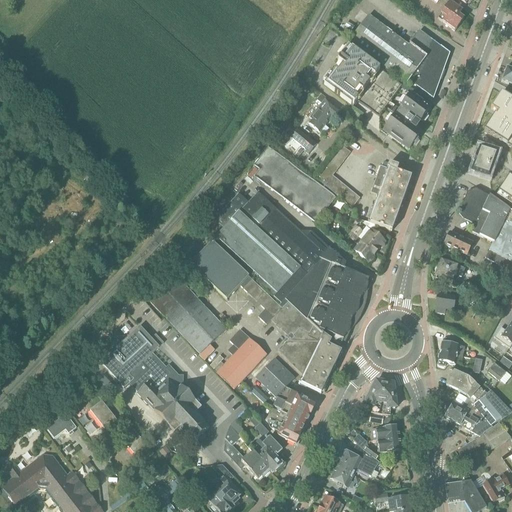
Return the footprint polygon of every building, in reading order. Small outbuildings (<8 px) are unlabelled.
[(451,29),(454,32),(458,27),(457,26),(463,19),(458,15),(461,10),(449,2),(437,19),(451,29)] [(409,45),(369,15),(350,40),(407,83),(408,81),(433,100),(449,55),(419,32),(409,45)] [(342,36),(349,41),(355,33),(349,28),(342,36)] [(338,63),(339,64),(342,66),(337,73),(335,71),(324,85),(363,115),(364,114),(353,106),(357,100),(379,116),(383,110),(394,118),(394,119),(393,118),(392,119),(393,119),(389,125),(388,124),(384,130),(409,150),(412,145),(414,146),(419,140),(417,139),(418,137),(410,131),(413,129),(415,130),(418,125),(416,123),(419,121),(420,122),(421,120),(423,122),(428,115),(426,114),(429,110),(410,95),(406,101),(407,102),(403,107),(402,107),(401,107),(402,108),(396,115),(391,111),(395,106),(390,102),(402,85),(380,68),(379,70),(348,47),(338,60),(337,61),(337,62),(338,62),(338,63)] [(511,70),(506,68),(501,82),(511,86),(511,70)] [(507,146),(511,149),(511,101),(501,94),(490,110),(497,115),(496,117),(495,116),(485,132),(507,146)] [(340,111),(325,99),(321,96),(317,101),(321,104),(318,108),(333,120),(340,111)] [(333,120),(318,108),(310,118),(312,120),(308,124),(320,133),(331,119),(332,120),(333,120)] [(308,155),(316,146),(292,125),(279,139),(285,145),(283,148),(296,159),(303,151),(308,155)] [(341,145),(315,178),(352,208),(360,199),(333,176),(351,153),(341,145)] [(331,195),(312,180),(268,146),(253,166),(259,170),(253,177),(315,225),(332,202),(328,198),(331,195)] [(473,165),(470,173),(489,180),(490,178),(497,155),(479,148),(476,157),(475,156),(472,164),(473,165)] [(377,197),(367,224),(391,232),(411,178),(396,173),(398,168),(388,164),(386,169),(380,167),(370,194),(377,197)] [(84,180),(97,195),(105,188),(91,173),(84,180)] [(511,175),(510,175),(498,193),(511,202),(511,175)] [(511,213),(489,197),(489,198),(476,190),(469,193),(461,214),(465,218),(476,223),(472,232),(493,242),(484,258),(511,273),(511,213)] [(239,195),(219,216),(229,225),(236,216),(239,213),(294,263),(298,259),(305,265),(301,269),(337,303),(333,308),(351,325),(356,323),(359,318),(362,313),(363,307),(365,301),(362,294),(367,292),(372,281),(364,276),(358,270),(352,273),(344,269),(345,265),(346,265),(329,249),(328,250),(311,233),(306,239),(257,194),(249,204),(239,195)] [(329,214),(335,218),(339,213),(334,209),(329,214)] [(229,225),(219,216),(214,221),(215,221),(203,233),(213,242),(216,238),(258,277),(255,280),(280,303),(278,305),(282,309),(288,302),(322,335),(338,346),(338,347),(343,349),(343,348),(342,347),(346,342),(350,331),(348,326),(351,325),(333,308),(337,303),(301,269),(305,265),(298,259),(294,263),(239,213),(236,216),(229,225)] [(355,228),(352,231),(377,252),(384,243),(366,228),(362,234),(355,228)] [(377,252),(352,231),(347,238),(358,247),(354,252),(368,263),(377,252)] [(450,233),(444,246),(466,256),(472,244),(450,233)] [(199,247),(203,250),(189,265),(226,301),(248,278),(211,242),(211,243),(206,239),(199,247)] [(437,276),(436,280),(451,285),(454,276),(461,278),(464,270),(441,261),(436,275),(437,276)] [(150,302),(200,355),(226,330),(176,277),(150,302)] [(248,293),(256,285),(251,280),(243,288),(248,293)] [(256,285),(248,293),(252,298),(261,289),(256,285)] [(265,293),(261,289),(252,298),(257,302),(265,293)] [(265,293),(257,302),(261,306),(269,297),(265,293)] [(437,295),(435,309),(436,309),(435,314),(444,316),(445,310),(453,312),(455,298),(437,295)] [(269,297),(261,306),(265,310),(273,301),(269,297)] [(265,310),(257,318),(265,325),(271,320),(290,338),(277,352),(302,377),(320,395),(341,353),(336,350),(338,346),(322,335),(288,302),(282,309),(278,305),(273,301),(265,310)] [(501,329),(493,339),(509,350),(511,346),(511,345),(511,323),(506,332),(501,329)] [(229,342),(238,351),(216,373),(234,390),(266,355),(249,339),(240,331),(229,342)] [(156,335),(151,339),(147,334),(117,362),(108,353),(99,361),(119,383),(129,374),(142,389),(137,393),(148,405),(150,403),(156,410),(154,411),(175,433),(180,428),(189,438),(190,437),(194,442),(209,428),(204,424),(205,423),(196,414),(201,409),(181,387),(180,387),(177,384),(178,378),(171,370),(168,366),(165,369),(152,354),(159,348),(164,344),(156,335)] [(440,352),(463,357),(464,350),(464,348),(459,347),(453,346),(454,343),(450,342),(450,341),(449,339),(445,339),(443,340),(442,344),(441,346),(440,347),(439,350),(440,351),(440,352)] [(463,357),(440,352),(439,354),(438,355),(437,359),(438,360),(438,362),(439,362),(438,365),(439,367),(443,368),(445,367),(445,363),(448,364),(450,366),(453,366),(455,365),(455,363),(461,365),(463,357)] [(315,406),(298,398),(298,397),(284,390),(294,379),(274,359),(255,378),(275,398),(285,402),(284,403),(292,407),(309,416),(310,417),(315,406)] [(474,367),(473,373),(473,375),(478,377),(481,361),(476,360),(474,367)] [(488,373),(499,382),(507,373),(496,364),(488,373)] [(490,426),(500,419),(501,421),(511,414),(489,392),(485,394),(474,385),(475,385),(468,378),(466,378),(453,373),(452,372),(451,371),(450,373),(449,372),(446,387),(449,388),(457,391),(457,393),(466,397),(471,402),(466,411),(453,404),(445,418),(479,438),(483,436),(482,434),(484,433),(491,428),(490,426)] [(103,375),(98,380),(109,392),(115,387),(103,375)] [(375,382),(365,403),(372,406),(371,414),(380,416),(384,383),(375,382)] [(393,385),(384,383),(380,416),(389,417),(391,409),(396,408),(393,385)] [(250,392),(264,405),(268,400),(255,387),(250,392)] [(292,407),(284,403),(285,402),(275,398),(281,401),(285,404),(281,412),(280,413),(281,413),(305,425),(309,416),(292,407)] [(124,446),(126,445),(141,465),(153,456),(131,427),(125,432),(102,402),(90,411),(113,441),(119,437),(122,441),(120,442),(124,446)] [(54,415),(60,410),(58,407),(51,411),(54,415)] [(65,431),(68,435),(76,429),(64,413),(45,428),(54,440),(65,431)] [(281,413),(280,413),(277,418),(282,421),(280,425),(279,425),(280,425),(300,435),(305,425),(281,413)] [(383,417),(370,415),(369,423),(382,425),(382,424),(386,424),(387,418),(383,418),(383,417)] [(260,425),(259,426),(253,419),(249,422),(255,429),(254,430),(262,438),(255,445),(259,449),(254,454),(270,473),(272,475),(282,465),(275,458),(282,452),(270,439),(269,440),(266,436),(268,434),(260,425)] [(44,428),(39,421),(36,424),(41,430),(44,428)] [(279,425),(275,422),(272,430),(277,432),(275,435),(278,436),(296,446),(301,435),(300,435),(280,425),(279,425)] [(498,423),(491,428),(484,433),(495,448),(510,438),(498,423)] [(270,473),(254,454),(248,460),(247,459),(245,460),(232,446),(241,438),(230,426),(224,439),(228,442),(223,446),(223,451),(241,471),(245,467),(250,473),(249,473),(253,478),(254,477),(258,481),(262,477),(264,478),(270,473)] [(372,443),(378,442),(400,439),(398,427),(371,431),(372,443)] [(484,433),(482,434),(483,436),(479,438),(455,453),(459,460),(478,448),(483,455),(495,448),(484,433)] [(367,448),(367,443),(366,443),(358,436),(353,442),(357,445),(376,460),(379,457),(367,448)] [(401,451),(400,439),(378,442),(379,454),(401,451)] [(391,473),(357,446),(352,456),(346,453),(343,454),(336,468),(337,468),(337,469),(347,474),(348,473),(354,477),(357,470),(371,478),(375,470),(386,479),(391,473)] [(107,452),(103,447),(98,452),(101,456),(107,452)] [(13,479),(1,488),(15,506),(38,489),(39,490),(46,491),(47,490),(64,511),(102,511),(71,472),(66,475),(52,457),(42,456),(19,474),(15,468),(9,473),(13,479)] [(233,487),(230,482),(234,479),(222,466),(211,467),(222,480),(220,482),(221,483),(215,489),(218,493),(232,507),(239,501),(237,500),(242,496),(238,492),(239,491),(234,486),(233,487)] [(347,474),(337,469),(334,474),(332,475),(331,477),(331,479),(331,481),(348,489),(354,477),(348,473),(347,474)] [(492,504),(496,501),(499,503),(504,500),(504,497),(504,496),(501,490),(508,485),(502,475),(494,480),(494,479),(482,486),(492,504)] [(180,488),(175,481),(159,495),(164,501),(180,488)] [(461,483),(467,508),(469,511),(479,511),(485,508),(486,509),(481,500),(470,482),(461,483)] [(151,492),(145,497),(153,506),(159,501),(151,492)] [(232,507),(218,493),(209,502),(213,507),(209,511),(233,511),(234,510),(235,509),(232,507)] [(351,495),(348,500),(358,506),(362,508),(366,503),(353,496),(351,495)] [(387,502),(387,501),(387,495),(375,497),(376,504),(387,502)] [(245,501),(250,506),(254,503),(249,498),(245,501)] [(343,507),(340,505),(325,498),(324,499),(323,500),(321,502),(322,504),(319,510),(323,511),(340,511),(342,509),(343,507)] [(393,511),(409,511),(410,511),(409,504),(408,499),(408,498),(393,501),(393,511)] [(176,511),(169,502),(163,506),(167,511),(176,511)]
